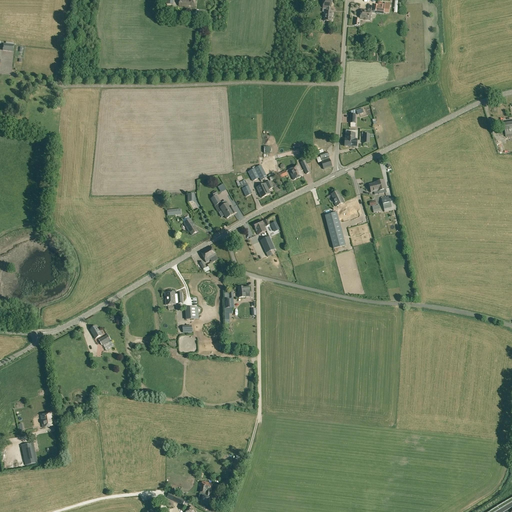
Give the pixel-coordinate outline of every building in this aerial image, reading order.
[(323,0),(323,8),(327,8),(327,10),(325,10),(325,12),(324,21),(331,22),(332,12),(330,12),(330,9),(331,0),(323,0)] [(382,6),(374,5),(374,11),(375,11),(375,10),(377,10),(384,11),(384,12),(389,13),(390,4),(385,3),(385,5),(382,4),(382,6)] [(368,10),(367,10),(361,10),(360,19),(370,20),(371,13),(375,13),(375,11),(374,11),(374,13),(371,13),(372,10),(368,10)] [(2,51),(13,52),(14,45),(3,44),(2,51)] [(357,140),(358,131),(346,131),(346,140),(357,140)] [(320,159),(321,162),(323,170),(332,167),(329,159),(329,156),(320,159)] [(300,162),(306,175),(310,173),(305,160),(300,162)] [(253,169),(248,172),(253,182),(259,178),(260,181),(267,177),(261,165),(256,168),(253,169)] [(298,166),(289,170),(293,180),(303,176),(298,166)] [(376,183),(378,191),(386,189),(384,180),(375,182),(376,183)] [(261,198),(270,194),(268,190),(273,188),(270,182),(257,188),(261,198)] [(371,193),(378,191),(376,183),(369,185),(371,193)] [(248,186),(242,189),(246,197),(252,194),(248,186)] [(336,207),(344,203),(341,197),(338,192),(331,195),(334,201),(333,201),(336,207)] [(215,206),(221,203),(216,196),(211,199),(215,206)] [(381,199),(384,209),(384,212),(395,210),(393,199),(390,200),(389,197),(381,199)] [(221,204),(222,207),(220,208),(222,211),(219,213),(221,217),(224,216),(226,219),(237,213),(233,207),(230,209),(228,204),(227,204),(225,201),(221,204)] [(373,213),(380,212),(379,205),(372,207),(373,213)] [(337,212),(339,220),(341,219),(341,221),(350,218),(356,216),(359,216),(356,206),(337,212)] [(339,220),(337,212),(324,216),(333,249),(346,246),(339,220)] [(188,221),(188,222),(184,224),(188,232),(189,232),(191,236),(198,232),(194,225),(191,219),(188,221)] [(257,235),(266,231),(264,227),(269,225),(267,220),(264,222),(264,223),(263,224),(261,220),(253,224),(255,229),(256,231),(257,235)] [(275,222),(271,224),(274,232),(279,229),(275,222)] [(275,250),(269,237),(261,241),(266,254),(275,250)] [(206,262),(211,260),(214,258),(216,257),(210,246),(200,252),(206,263),(206,262)] [(249,291),(249,287),(244,288),(238,288),(238,298),(246,297),(245,292),(249,291)] [(183,304),(182,294),(177,294),(177,295),(175,295),(175,292),(165,293),(166,306),(176,305),(176,304),(178,304),(183,304)] [(224,300),(225,309),(232,308),(234,308),(233,299),(228,299),(224,300)] [(197,308),(185,309),(186,320),(198,319),(197,308)] [(96,326),(90,330),(95,340),(102,335),(100,331),(99,332),(96,326)] [(103,345),(111,341),(108,335),(99,340),(102,346),(103,345)] [(43,428),(54,426),(52,414),(41,416),(43,428)] [(25,466),(35,463),(31,444),(20,446),(25,466)] [(218,476),(221,473),(214,466),(212,469),(218,476)] [(202,482),(200,493),(205,494),(206,491),(207,491),(206,495),(202,494),(201,503),(208,504),(210,495),(212,484),(202,482)] [(178,495),(184,499),(188,491),(181,488),(178,495)] [(173,501),(183,506),(185,501),(175,496),(173,501)]
